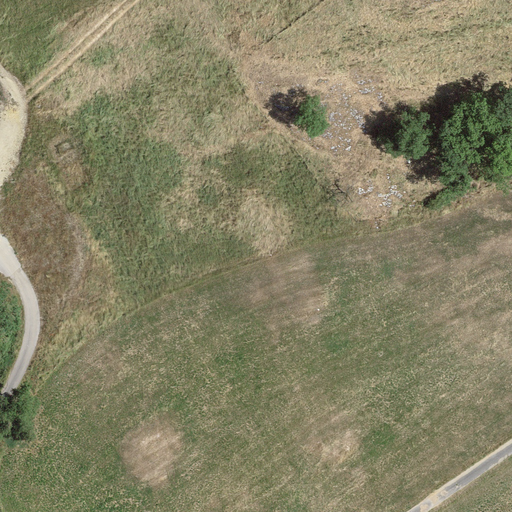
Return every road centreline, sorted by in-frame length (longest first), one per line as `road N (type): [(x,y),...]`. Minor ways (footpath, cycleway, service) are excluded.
road 1 (unclassified): [(0,245),(33,313),(29,353),(0,417)]
road 2 (track): [(0,71),(23,101),(2,188)]
